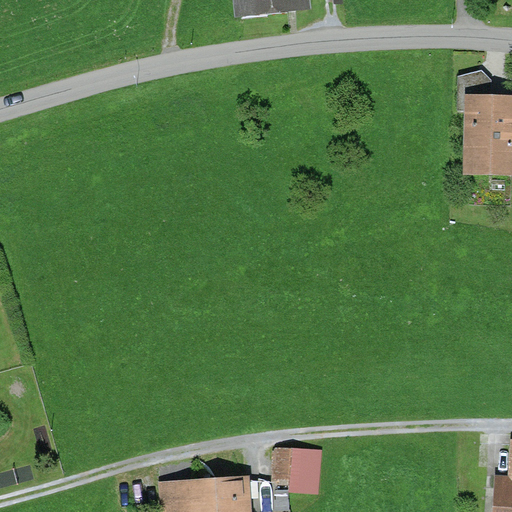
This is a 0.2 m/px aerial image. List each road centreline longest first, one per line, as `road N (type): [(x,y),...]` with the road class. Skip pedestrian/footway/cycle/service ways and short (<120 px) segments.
road 1 (unclassified): [(511,40),(290,45),(168,64),(0,109)]
road 2 (residential): [(130,464),(310,432),(511,425)]
